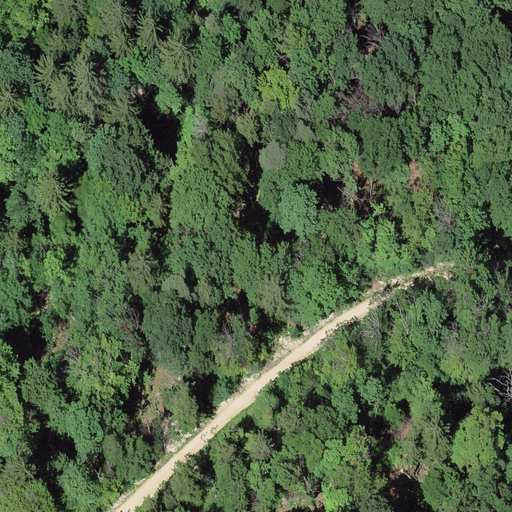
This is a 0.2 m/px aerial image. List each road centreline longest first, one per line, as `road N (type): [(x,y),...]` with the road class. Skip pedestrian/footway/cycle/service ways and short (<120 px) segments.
road 1 (track): [(511,263),(373,305),(291,362),(130,511)]
road 2 (track): [(234,0),(141,102),(9,212)]
